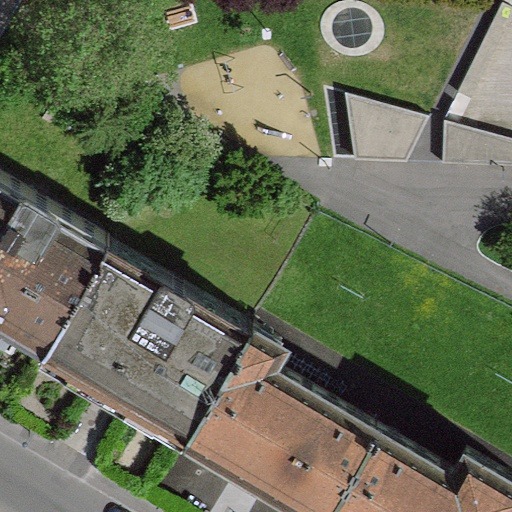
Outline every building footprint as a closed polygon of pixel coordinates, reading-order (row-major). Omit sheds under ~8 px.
[(0,0),(0,32),(18,0),(0,0)] [(109,233),(0,170),(0,321),(43,346),(109,233)] [(254,317),(109,233),(43,346),(188,430),(254,317)] [(284,334),(254,317),(188,430),(327,510),(379,420),(270,357),(284,334)] [(456,464),(379,420),(327,510),(329,511),(511,511),(511,471),(467,445),(456,464)]
